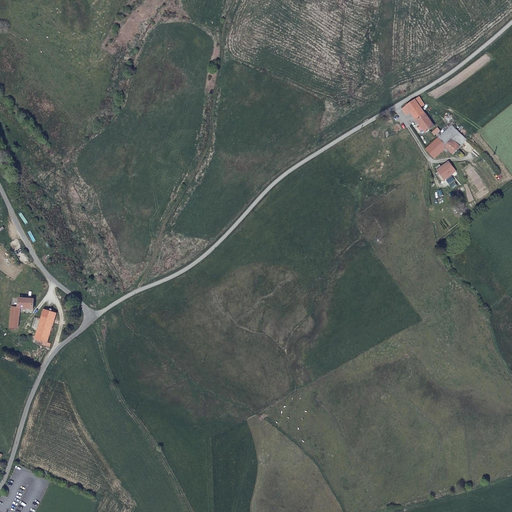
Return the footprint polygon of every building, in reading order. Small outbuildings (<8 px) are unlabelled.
[(427,132),(435,125),(421,106),(417,101),(416,100),(408,106),(409,108),(427,132)] [(460,145),(468,139),(454,124),(443,135),(450,143),(453,139),(460,145)] [(461,146),(460,145),(453,139),(450,143),(443,135),(442,136),(429,149),(437,157),(448,148),(455,154),(461,146)] [(442,167),(440,169),(447,179),(457,171),(450,161),(444,166),(441,163),(440,164),(441,166),(442,167)] [(19,308),(35,309),(35,299),(20,298),(19,307),(19,308)] [(19,308),(19,307),(11,307),(10,328),(18,329),(19,308)] [(58,314),(44,309),(35,340),(45,342),(44,345),(51,347),(51,345),(48,344),(58,314)]
